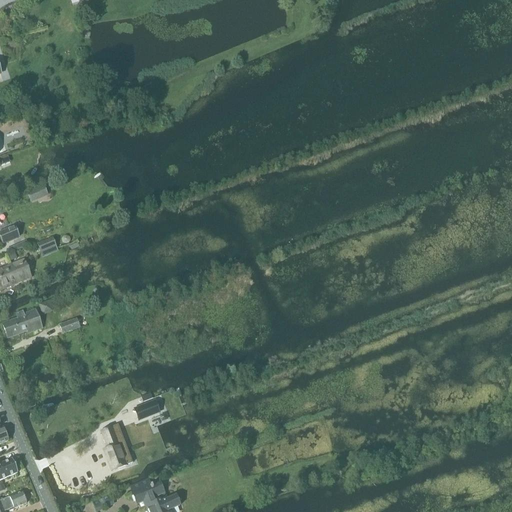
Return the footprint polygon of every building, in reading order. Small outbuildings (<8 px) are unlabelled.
[(0,238),(3,245),(19,238),(14,227),(0,233),(0,238)] [(58,252),(52,239),(37,245),(43,258),(58,252)] [(26,242),(13,248),(15,251),(28,246),(26,242)] [(24,261),(0,270),(0,291),(31,279),(24,261)] [(41,328),(35,311),(24,315),(23,312),(16,315),(17,320),(2,325),(7,339),(27,332),(27,333),(41,328)] [(79,328),(76,320),(59,326),(63,334),(79,328)] [(155,401),(133,409),(138,422),(160,414),(155,401)] [(118,426),(103,432),(110,449),(107,450),(111,461),(109,462),(113,471),(127,466),(127,465),(132,463),(118,426)] [(12,460),(0,464),(0,481),(18,474),(12,460)] [(159,482),(132,493),(136,504),(145,501),(147,506),(145,507),(147,511),(170,511),(170,510),(179,507),(175,496),(166,500),(159,482)] [(0,501),(0,511),(4,511),(13,508),(13,509),(26,504),(22,493),(0,502),(0,501)]
